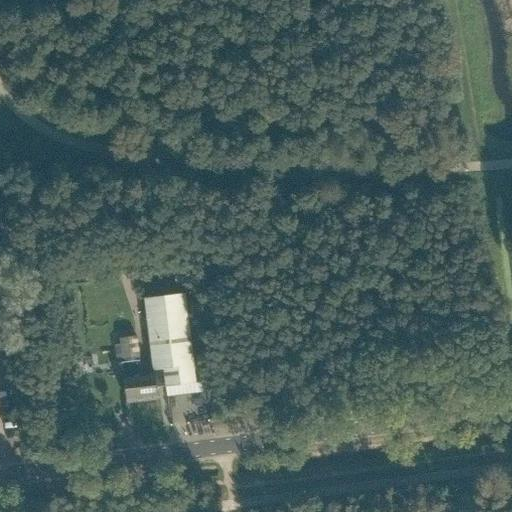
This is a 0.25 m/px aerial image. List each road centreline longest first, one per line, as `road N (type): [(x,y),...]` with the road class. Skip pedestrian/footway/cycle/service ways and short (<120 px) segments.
road 1 (unclassified): [(0,475),(511,406)]
road 2 (track): [(469,165),(448,0)]
